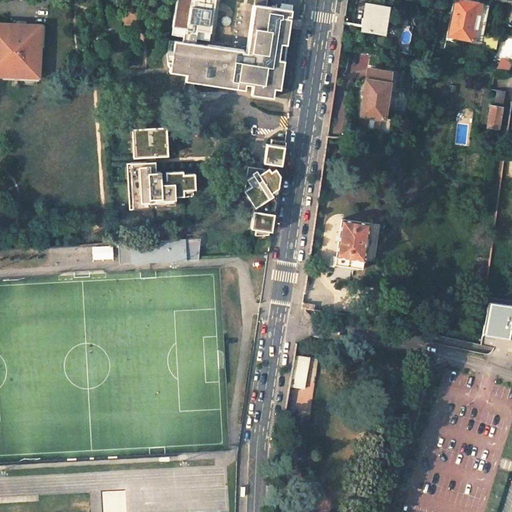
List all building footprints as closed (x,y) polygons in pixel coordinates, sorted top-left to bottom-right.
[(292,24),(294,11),(269,7),(269,0),(255,0),(246,55),(233,53),(234,49),(196,42),(175,38),(172,61),(171,66),(170,71),(195,76),(194,82),(220,86),(221,84),(237,87),(236,89),(246,91),(246,85),(253,86),(251,95),(274,99),(275,89),(281,90),(292,24)] [(216,0),(176,0),(170,38),(175,38),(196,42),(198,28),(211,31),(216,0)] [(463,0),(457,0),(455,9),(449,36),(470,40),(482,42),(489,5),(463,0)] [(385,6),(366,3),(362,31),(381,33),(385,6)] [(0,77),(39,79),(42,27),(26,26),(26,29),(17,28),(18,26),(0,24),(0,77)] [(391,72),(368,69),(366,79),(390,82),(391,72)] [(390,82),(366,79),(361,115),(365,116),(380,118),(384,119),(390,82)] [(505,91),(497,90),(495,105),(490,105),(487,127),(498,129),(499,130),(503,107),(505,91)] [(363,126),(378,128),(380,118),(365,116),(363,126)] [(130,161),(132,208),(150,207),(150,199),(150,196),(154,196),(155,198),(155,207),(174,206),(174,196),(182,196),(182,190),(194,190),(193,173),(182,173),(182,171),(165,172),(165,183),(160,183),(159,171),(155,171),(154,155),(167,155),(166,126),(131,127),(132,156),(147,156),(147,161),(130,161)] [(271,139),(270,145),(284,148),(285,142),(271,139)] [(263,164),(281,167),(284,148),(270,145),(266,145),(263,164)] [(247,167),(243,191),(245,195),(253,208),(250,229),(271,233),(276,201),(271,194),(278,189),(280,177),(275,170),(271,172),(268,168),(265,170),(247,167)] [(253,208),(245,195),(241,197),(248,208),(253,208)] [(369,223),(341,218),(336,256),(333,256),(332,264),(329,264),(328,267),(334,267),(335,265),(362,269),(363,260),(369,223)] [(174,260),(200,258),(200,256),(201,237),(122,242),(123,258),(136,258),(136,262),(171,260),(171,253),(174,253),(174,260)] [(365,317),(378,319),(384,320),(388,293),(382,292),(374,290),(373,293),(369,293),(365,317)] [(511,300),(489,297),(483,334),(511,338),(511,300)] [(295,355),(290,387),(304,389),(309,357),(295,355)]
